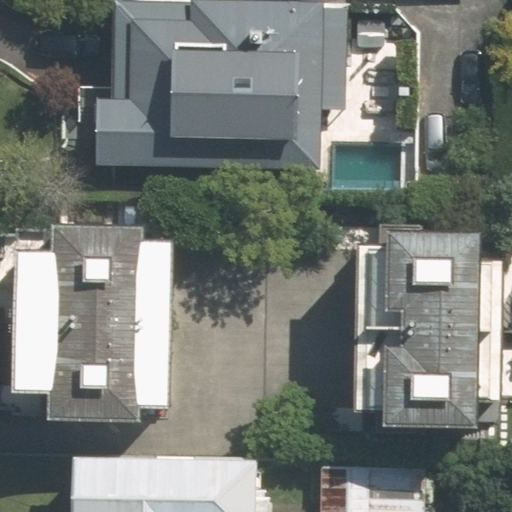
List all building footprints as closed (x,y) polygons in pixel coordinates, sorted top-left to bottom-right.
[(347,107),(350,7),(143,0),(121,0),(118,103),(107,103),(105,165),(323,173),(325,106),(347,107)] [(388,425),(481,427),(482,398),(501,398),(504,261),(485,261),(486,228),(393,226),(392,252),(368,252),(365,407),(388,408),(388,425)] [(60,393),(59,418),(141,420),(142,408),(173,409),(178,242),(147,241),(147,230),(64,228),(64,255),(19,253),(15,392),(60,393)] [(76,511),(256,511),(258,462),(78,457),(76,511)] [(427,511),(429,478),(326,476),(325,511),(427,511)]
